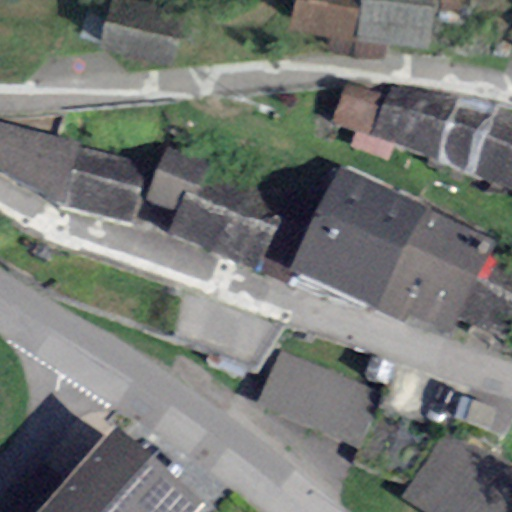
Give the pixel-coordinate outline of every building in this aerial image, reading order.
[(110,0),(108,8),(97,51),(168,69),(179,26),(152,19),(156,6),(131,0),(110,0)] [(432,0),(294,0),(290,33),(426,51),(432,0)] [(373,137),(386,97),(346,84),(333,123),(356,131),(373,137)] [(497,111),(390,91),(386,97),(373,137),(392,143),(430,155),(427,160),(472,174),(497,111)] [(511,116),(497,111),(472,174),(511,189),(511,116)] [(60,207),(76,147),(78,141),(0,122),(0,172),(29,189),(60,207)] [(384,161),(392,143),(373,137),(356,131),(348,147),(384,161)] [(145,165),(76,147),(60,207),(129,225),(145,165)] [(206,164),(168,148),(147,201),(176,212),(166,236),(261,273),(285,213),(200,179),(206,164)] [(424,211),(338,169),(291,268),(377,309),(424,211)] [(493,243),(424,211),(377,309),(446,342),(457,318),(488,255),(493,243)] [(511,318),(511,266),(488,255),(457,318),(502,340),(511,318)] [(379,390),(279,352),(259,405),(359,444),(379,390)] [(196,511),(203,505),(114,425),(35,511),(196,511)] [(511,511),(511,471),(445,439),(402,496),(425,511),(511,511)]
